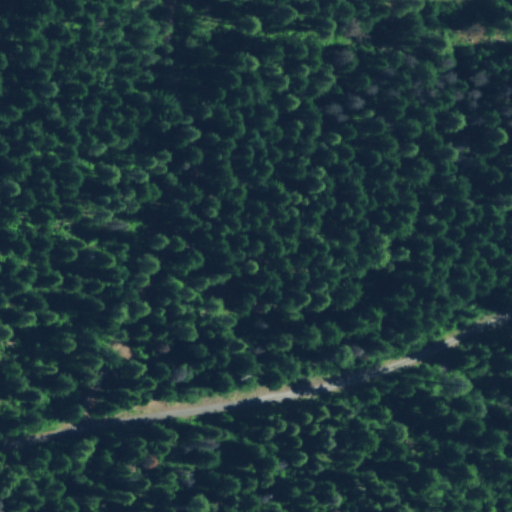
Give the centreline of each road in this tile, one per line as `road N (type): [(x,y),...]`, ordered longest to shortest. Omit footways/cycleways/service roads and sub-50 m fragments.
road 1 (track): [(511,312),(399,365),(244,402),(0,444)]
road 2 (track): [(69,430),(200,209),(200,135),(170,27),(179,0)]
